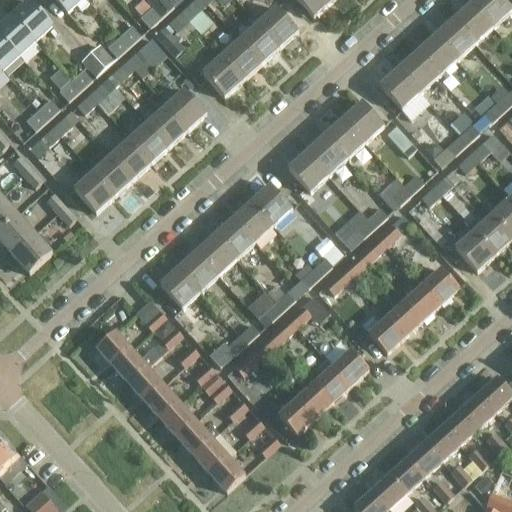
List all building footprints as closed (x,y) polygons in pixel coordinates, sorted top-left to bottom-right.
[(52,0),(68,17),(77,9),(82,15),(89,8),(84,2),(81,0),(52,0)] [(208,10),(219,0),(200,0),(200,1),(208,9),(208,10)] [(278,0),(277,1),(276,0),(260,0),(270,10),(273,7),(277,12),(284,6),(279,0),(278,0)] [(334,4),(330,0),(294,0),(314,22),(334,4)] [(480,0),(473,7),(494,31),(511,15),(511,13),(499,0),(480,0)] [(153,12),(162,22),(174,11),(165,1),(153,12)] [(200,1),(182,17),(196,33),(201,39),(213,28),(212,27),(202,16),(201,15),(208,9),(200,1)] [(143,2),(134,11),(143,21),(153,12),(143,2)] [(52,30),(43,20),(30,5),(13,21),(35,45),(52,30)] [(454,24),(476,48),(494,31),(473,7),(454,24)] [(162,22),(153,12),(143,21),(140,23),(149,33),(162,22)] [(299,35),(285,21),(278,12),(259,29),(280,52),(299,35)] [(99,17),(93,23),(101,32),(107,26),(99,17)] [(196,33),(182,17),(170,28),(184,44),(196,33)] [(13,21),(0,32),(0,39),(19,60),(35,45),(13,21)] [(436,41),(458,65),(476,48),(454,24),(436,41)] [(241,45),(262,69),(280,52),(259,29),(241,45)] [(119,41),(129,51),(141,41),(132,30),(119,41)] [(167,32),(156,41),(176,62),(186,53),(167,32)] [(226,45),(233,52),(222,62),(243,86),(262,69),(241,45),(234,37),(226,45)] [(0,72),(2,75),(19,60),(0,39),(0,72)] [(129,51),(119,41),(107,52),(117,62),(129,51)] [(417,57),(439,81),(458,65),(436,41),(417,57)] [(153,44),(128,66),(136,75),(149,63),(156,70),(167,59),(153,44)] [(100,50),(91,58),(104,73),(113,65),(100,50)] [(439,81),(417,57),(399,74),(421,98),(439,81)] [(104,73),(91,58),(82,66),(95,81),(104,73)] [(204,79),(211,87),(225,102),(243,86),(222,62),(204,79)] [(122,87),(136,75),(128,66),(115,78),(122,87)] [(70,84),(80,95),(92,84),(83,73),(70,84)] [(421,98),(399,74),(381,90),(402,114),(421,98)] [(70,84),(58,95),(67,106),(80,95),(70,84)] [(102,89),(90,100),(98,108),(110,98),(102,89)] [(490,101),(496,108),(505,117),(511,110),(511,91),(508,95),(502,89),(490,101)] [(167,111),(189,135),(207,118),(186,94),(167,111)] [(86,120),(98,108),(90,100),(78,112),(86,120)] [(49,103),(45,106),(39,111),(49,122),(58,114),(49,103)] [(366,147),(384,130),(363,106),(344,123),(366,147)] [(485,118),(492,126),(493,128),(505,117),(496,108),(485,118)] [(49,122),(39,111),(24,124),(34,135),(49,122)] [(189,135),(167,111),(149,128),(170,151),(189,135)] [(511,121),(500,133),(511,146),(511,121)] [(54,133),(62,142),(66,146),(75,137),(71,133),(74,131),(66,122),(54,133)] [(326,140),(347,164),(366,147),(344,123),(326,140)] [(130,144),(152,168),(170,151),(149,128),(130,144)] [(397,130),(388,138),(403,156),(412,149),(397,130)] [(460,141),(467,149),(480,138),(472,130),(460,141)] [(31,133),(25,138),(29,142),(35,137),(31,133)] [(50,153),(62,142),(54,133),(41,144),(50,153)] [(11,148),(0,136),(0,153),(2,156),(11,148)] [(490,156),(496,163),(507,154),(493,139),(476,154),(483,162),(490,156)] [(347,164),(326,140),(307,156),(329,180),(347,164)] [(467,149),(460,141),(448,152),(455,160),(467,149)] [(152,168),(130,144),(112,161),(133,185),(152,168)] [(430,147),(424,152),(433,162),(443,153),(437,147),(430,147)] [(483,162),(476,154),(459,170),(466,178),(483,162)] [(329,180),(307,156),(289,173),(310,197),(329,180)] [(13,169),(25,181),(33,173),(22,161),(13,169)] [(93,178),(115,201),(133,185),(112,161),(93,178)] [(33,173),(25,181),(36,193),(45,185),(33,173)] [(75,194),(83,203),(96,218),(115,201),(93,178),(75,194)] [(417,180),(405,191),(412,199),(424,188),(417,180)] [(441,200),(453,189),(446,181),(434,192),(441,200)] [(253,206),(277,232),(295,216),(271,189),(253,206)] [(400,210),(412,199),(405,191),(393,202),(400,210)] [(441,200),(434,192),(422,203),(429,211),(441,200)] [(47,206),(58,218),(66,212),(54,199),(47,206)] [(0,236),(19,220),(2,201),(0,202),(0,236)] [(492,219),(511,241),(511,204),(511,203),(492,219)] [(253,206),(234,223),(258,249),(277,232),(253,206)] [(77,224),(66,212),(58,218),(69,230),(77,224)] [(369,223),(377,232),(389,221),(381,213),(369,223)] [(427,215),(417,225),(437,246),(447,236),(427,215)] [(474,236),(496,260),(511,245),(511,241),(492,219),(474,236)] [(0,236),(0,245),(13,259),(36,239),(19,220),(0,236)] [(234,223),(216,239),(240,266),(258,249),(234,223)] [(365,243),(377,232),(369,223),(357,235),(365,243)] [(393,229),(376,244),(385,255),(402,239),(393,229)] [(70,235),(63,242),(66,245),(73,239),(70,235)] [(496,260),(474,236),(455,253),(477,277),(496,260)] [(30,278),(53,257),(36,239),(13,259),(30,278)] [(198,256),(221,282),(240,266),(216,239),(198,256)] [(369,270),(385,255),(376,244),(359,260),(369,270)] [(198,256),(179,273),(203,299),(221,282),(198,256)] [(352,286),(369,270),(359,260),(342,275),(352,286)] [(326,262),(313,274),(320,282),(333,270),(326,262)] [(320,282),(313,274),(308,269),(297,280),(301,284),(294,291),(301,299),(320,282)] [(161,289),(174,304),(185,315),(203,299),(179,273),(161,289)] [(460,293),(446,278),(442,273),(424,290),(441,310),(460,293)] [(352,286),(342,275),(325,290),(335,301),(352,286)] [(441,310),(424,290),(405,306),(423,326),(441,310)] [(269,300),(276,307),(284,315),(301,299),(294,291),(286,298),(282,293),(276,298),(274,296),(269,300)] [(229,293),(222,299),(228,305),(234,299),(229,293)] [(387,323),(405,342),(423,326),(405,306),(399,299),(391,307),(397,314),(387,323)] [(303,312),(286,327),(295,337),(312,321),(320,330),(331,320),(332,320),(315,301),(303,312)] [(154,336),(168,324),(151,305),(137,318),(154,336)] [(284,315),(276,307),(258,323),(266,332),(284,315)] [(248,348),(266,332),(258,323),(247,334),(240,340),(248,348)] [(387,359),(405,342),(387,323),(369,339),(387,359)] [(149,373),(176,349),(184,342),(168,324),(154,336),(163,346),(156,352),(155,351),(141,364),(132,354),(113,371),(130,389),(148,372),(149,373)] [(279,352),(295,337),(286,327),(270,342),(279,352)] [(210,333),(197,345),(218,366),(229,355),(210,333)] [(113,371),(132,354),(116,336),(97,353),(113,371)] [(240,340),(229,351),(236,359),(248,348),(240,340)] [(270,359),(279,352),(270,342),(253,357),(262,367),(263,366),(270,359)] [(192,352),(185,359),(178,364),(185,372),(200,360),(192,352)] [(369,375),(356,360),(352,356),(334,372),(351,391),(369,375)] [(245,382),(262,367),(253,357),(236,372),(245,382)] [(270,359),(263,366),(270,373),(277,366),(270,359)] [(319,372),(326,380),(316,389),(333,408),(351,391),(334,372),(327,364),(319,372)] [(195,382),(201,390),(216,377),(209,369),(195,382)] [(130,389),(146,407),(165,390),(149,373),(148,372),(130,389)] [(216,377),(201,390),(218,409),(233,396),(216,377)] [(300,389),(307,397),(298,405),(315,424),(333,408),(316,389),(309,381),(300,389)] [(511,405),(511,397),(498,382),(480,399),(498,419),(511,405)] [(162,425),(181,408),(165,390),(146,407),(162,425)] [(480,435),(498,419),(480,399),(462,415),(480,435)] [(249,413),(242,405),(228,418),(235,426),(249,413)] [(280,421),(284,426),(297,440),(315,424),(298,405),(280,421)] [(162,425),(178,443),(197,426),(181,408),(162,425)] [(462,415),(444,431),(462,451),(480,435),(462,415)] [(265,431),(258,423),(244,436),(251,444),(265,431)] [(206,436),(197,426),(178,443),(195,461),(213,444),(214,445),(221,438),(213,430),(206,436)] [(444,468),(462,451),(444,431),(426,448),(444,468)] [(488,445),(492,450),(501,460),(509,452),(495,438),(488,445)] [(280,449),(274,442),(260,454),(266,462),(280,449)] [(213,444),(195,461),(211,479),(229,462),(214,445),(213,444)] [(0,446),(0,472),(13,461),(0,446)] [(426,448),(408,464),(426,484),(444,468),(426,448)] [(470,461),(482,475),(483,475),(491,468),(478,454),(470,461)] [(246,481),(229,462),(211,479),(227,497),(246,481)] [(390,480),(408,500),(426,484),(408,464),(390,480)] [(460,470),(452,477),(465,491),(473,485),(460,470)] [(27,475),(19,482),(28,492),(36,486),(27,475)] [(487,479),(474,490),(483,500),(495,489),(487,479)] [(390,480),(372,497),(385,511),(394,511),(408,500),(390,480)] [(442,486),(434,494),(447,508),(455,501),(442,486)] [(8,492),(2,498),(11,508),(18,502),(8,492)] [(57,511),(42,495),(26,510),(27,511),(57,511)] [(354,511),(385,511),(372,497),(354,511)] [(493,498),(487,510),(491,511),(501,511),(505,504),(493,498)] [(8,511),(0,503),(0,511),(8,511)] [(432,511),(424,503),(416,510),(417,511),(432,511)]
